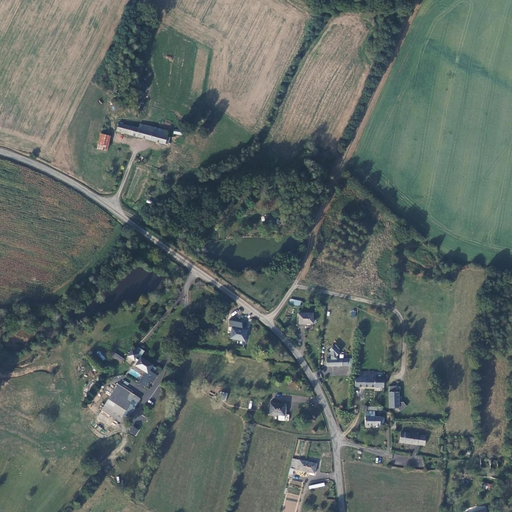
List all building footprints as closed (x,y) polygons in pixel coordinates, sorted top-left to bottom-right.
[(117,130),(128,134),(131,126),(119,123),(117,130)] [(167,137),(168,131),(153,127),(153,128),(140,124),(139,128),(131,126),(128,134),(168,144),(170,138),(167,137)] [(110,136),(101,133),(97,148),(107,150),(110,136)] [(312,313),(298,314),(298,323),(298,326),(306,326),(306,323),(313,323),(312,313)] [(232,327),(230,338),(245,340),(247,330),(232,327)] [(331,355),(331,359),(337,359),(337,356),(340,352),(333,346),(329,349),(331,351),(329,353),(331,355)] [(121,363),(124,359),(115,352),(112,356),(121,363)] [(149,380),(153,382),(157,375),(154,372),(149,369),(152,364),(141,357),(136,364),(146,371),(139,381),(146,385),(149,380)] [(374,378),(374,372),(360,372),(359,377),(355,377),(355,386),(374,387),(374,378)] [(374,387),(383,387),(384,378),(380,378),(374,378),(374,387)] [(389,407),(399,408),(399,387),(396,386),(396,382),(389,382),(388,398),(389,407)] [(102,410),(124,424),(140,398),(130,392),(118,384),(102,410)] [(226,400),(228,393),(220,391),(218,398),(226,400)] [(285,404),(270,403),(269,413),(279,414),(278,419),(286,420),(287,408),(285,408),(285,404)] [(366,416),(365,416),(365,424),(380,424),(384,424),(383,416),(374,416),(366,416)] [(132,426),(129,432),(136,436),(139,430),(132,426)] [(412,433),(401,431),(399,441),(416,444),(416,443),(423,445),(425,436),(418,435),(418,434),(415,433),(415,432),(412,432),(412,433)] [(317,464),(293,458),(289,473),(292,474),(293,468),(314,473),(317,464)]
